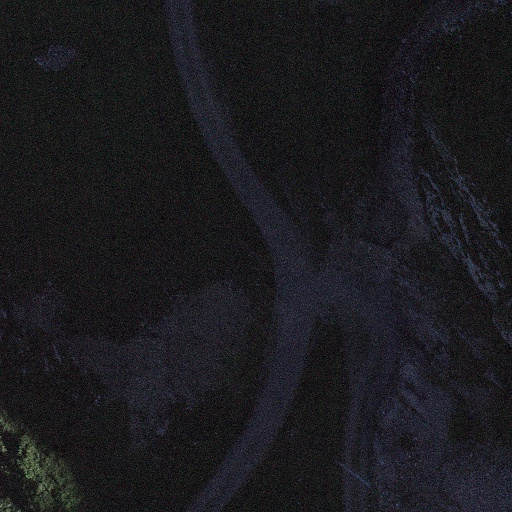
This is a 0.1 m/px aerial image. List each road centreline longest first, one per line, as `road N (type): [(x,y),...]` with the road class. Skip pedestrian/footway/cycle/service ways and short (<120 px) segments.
road 1 (track): [(177,0),(215,142),(277,221),(297,284),(281,374),(253,435),(202,511)]
road 2 (track): [(359,511),(366,329),(348,297),(297,284)]
